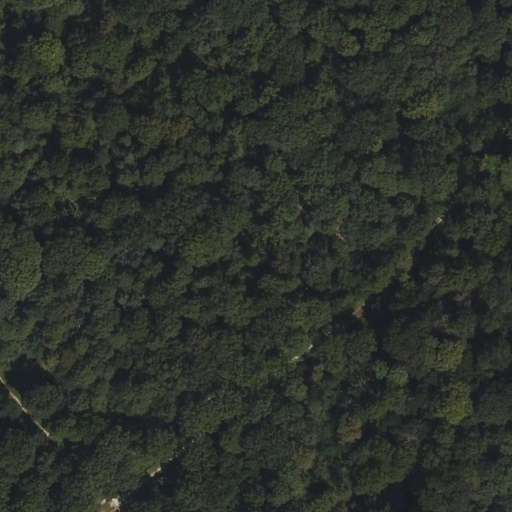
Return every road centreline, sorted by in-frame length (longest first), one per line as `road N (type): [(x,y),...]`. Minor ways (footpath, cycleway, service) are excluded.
road 1 (track): [(104,511),(407,264),(464,201),(511,121)]
road 2 (track): [(115,511),(0,379)]
